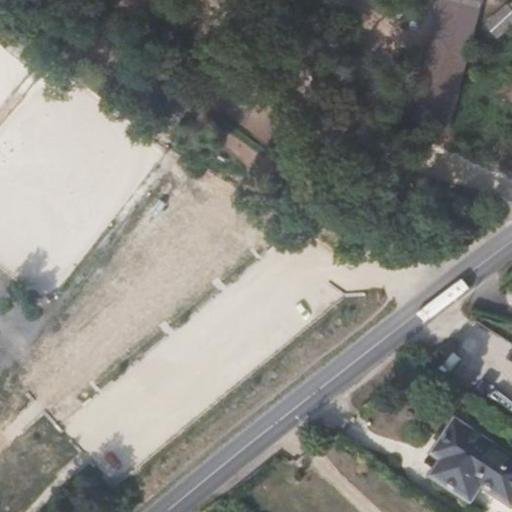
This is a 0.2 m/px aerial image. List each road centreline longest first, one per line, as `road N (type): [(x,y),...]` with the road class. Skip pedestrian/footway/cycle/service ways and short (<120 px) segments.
road 1 (track): [(41,0),(392,267)]
road 2 (secondary): [(166,511),(511,241)]
road 3 (track): [(511,188),(417,156),(328,104),(270,29),(235,0)]
